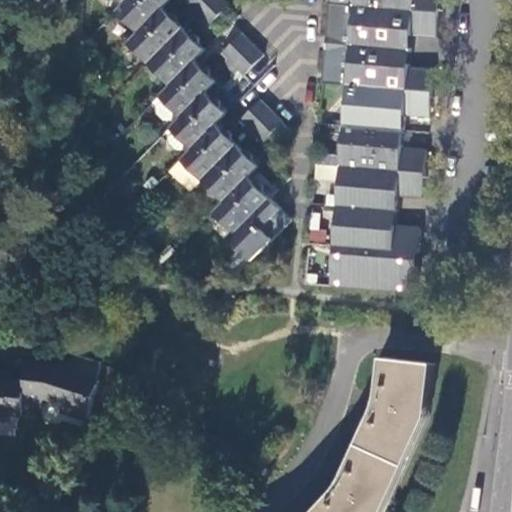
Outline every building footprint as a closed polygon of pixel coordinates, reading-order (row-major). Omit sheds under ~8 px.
[(127,0),(124,3),(117,10),(138,31),(163,7),(169,0),(127,0)] [(189,12),(195,17),(211,0),(190,0),(188,3),(193,7),(189,12)] [(209,24),(229,4),(224,0),(211,0),(195,17),(200,23),(205,19),(209,24)] [(441,9),(339,0),(331,0),(329,39),(414,46),(415,30),(439,32),(441,9)] [(339,0),(441,9),(441,0),(339,0)] [(138,31),(127,42),(149,64),(184,28),(178,22),(179,16),(174,12),(169,13),(163,7),(138,31)] [(184,28),(149,64),(170,85),(195,60),(206,50),(199,43),(201,39),(195,32),(190,34),(184,28)] [(223,62),(229,67),(253,43),(243,32),(224,52),(228,56),(223,62)] [(414,46),(329,39),(325,80),(350,82),(434,90),(435,72),(436,62),(413,60),(414,46)] [(245,72),(263,53),(253,43),(229,67),(235,73),(240,68),(245,72)] [(170,85),(161,95),(182,115),(206,91),(216,80),(210,74),(211,70),(206,65),(201,66),(195,60),(170,85)] [(434,90),(350,82),(347,125),(407,129),(408,113),(432,115),(433,109),(434,90)] [(175,122),(171,126),(193,147),(217,123),(228,112),(222,106),(222,101),(217,96),(212,97),(206,91),(182,115),(175,122)] [(182,115),(161,95),(154,102),(157,105),(157,112),(164,119),(171,119),(175,122),(182,115)] [(242,128),(248,134),(272,108),(262,98),(242,118),(247,122),(242,128)] [(264,139),(283,119),(272,108),(248,134),(253,139),(259,134),(264,139)] [(186,154),(182,158),(204,179),(238,143),(232,138),(234,133),(228,127),(223,128),(217,123),(193,147),(186,154)] [(407,129),(347,125),(343,163),(427,170),(429,146),(406,144),(407,129)] [(193,147),(171,126),(164,133),(168,137),(168,144),(175,151),(182,151),(186,154),(193,147)] [(238,143),(204,179),(225,200),(250,175),(260,165),(254,159),(255,153),(249,148),(244,149),(238,143)] [(204,179),(182,158),(175,165),(179,169),(179,176),(186,182),(193,182),(197,186),(204,179)] [(343,163),(318,161),(317,176),(342,178),(343,163)] [(427,170),(343,163),(342,178),(340,205),(400,210),(401,195),(425,197),(426,187),(427,170)] [(230,237),(253,259),(268,244),(293,218),(265,190),(266,187),(259,180),(255,181),(250,175),(225,200),(214,211),(235,231),(230,237)] [(400,210),(340,205),(337,244),(421,252),(423,225),(399,223),(400,210)] [(337,244),(333,283),(417,291),(418,279),(421,252),(337,244)] [(75,365),(61,362),(60,369),(31,364),(28,383),(25,406),(43,411),(45,401),(66,408),(64,414),(90,421),(103,380),(101,380),(104,365),(77,358),(75,365)] [(341,486),(317,511),(379,511),(381,511),(423,412),(429,364),(385,358),(379,407),(341,486)] [(24,415),(25,406),(28,383),(12,381),(13,373),(0,371),(0,419),(14,421),(15,414),(24,415)]
